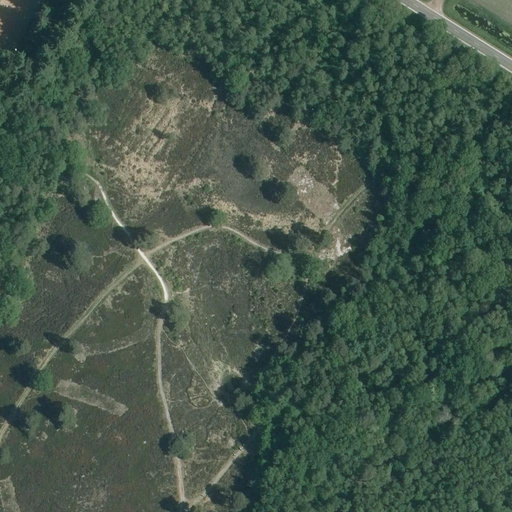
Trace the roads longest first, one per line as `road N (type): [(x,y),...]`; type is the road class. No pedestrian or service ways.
road 1 (track): [(511,276),(421,352),(383,374),(292,403),(255,435)]
road 2 (tertiary): [(406,0),(511,66)]
